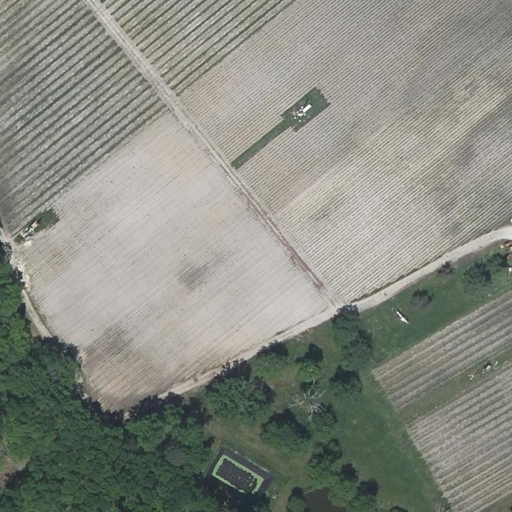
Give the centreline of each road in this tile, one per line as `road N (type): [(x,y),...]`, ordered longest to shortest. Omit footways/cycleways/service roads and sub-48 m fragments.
road 1 (track): [(0,221),(37,318),(74,355),(81,396),(104,420),(340,302)]
road 2 (track): [(92,0),(340,302)]
road 3 (track): [(340,302),(355,307),(511,229)]
